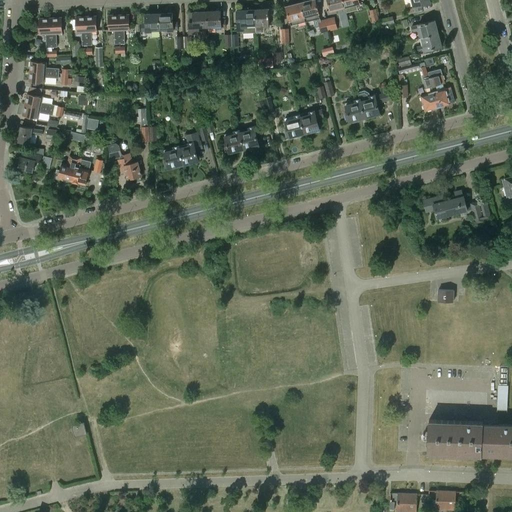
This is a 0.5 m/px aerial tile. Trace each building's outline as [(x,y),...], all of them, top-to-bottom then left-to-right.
[(307,0),(304,1),(300,2),(304,16),(305,21),(313,19),(315,27),(320,26),(318,21),(320,20),(314,0),(307,0)] [(342,0),(327,0),(330,10),(336,8),(338,8),(339,11),(338,11),(342,28),(349,26),(346,12),(344,6),(342,0)] [(430,2),(429,0),(411,0),(413,7),(414,7),(415,11),(422,9),(421,5),(430,2)] [(305,21),(300,2),(286,6),(291,25),(305,21)] [(355,10),(354,4),(344,6),(346,12),(355,10)] [(375,8),(369,10),(372,22),(378,20),(375,8)] [(255,27),(255,9),(237,10),(238,31),(243,31),(243,34),(256,33),(255,27)] [(268,9),(255,9),(255,27),(269,26),(269,25),(274,25),(273,18),(269,18),(268,9)] [(193,13),(189,13),(189,22),(190,29),(194,28),(194,30),(208,29),(207,11),(193,12),(193,13)] [(207,11),(208,29),(221,28),(221,27),(225,27),(225,20),(221,20),(220,11),(207,11)] [(173,13),(159,14),(160,31),(173,31),(173,30),(178,29),(178,22),(173,22),(173,13)] [(145,14),(146,24),(141,24),(142,31),(146,31),(146,32),(160,31),(159,14),(145,14)] [(125,44),(124,30),(130,30),(129,15),(118,16),(120,44),(125,44)] [(120,44),(118,16),(108,16),(108,31),(114,30),(114,45),(120,44)] [(392,16),(380,19),(382,25),(394,22),(392,16)] [(87,46),(86,17),(76,18),(76,32),(82,32),(82,46),(87,46)] [(96,17),(86,17),(87,46),(92,46),(91,31),(97,31),(96,17)] [(334,17),(326,19),(329,31),(337,29),(334,17)] [(50,19),(52,48),(57,48),(56,34),(62,33),(62,18),(50,19)] [(52,48),(50,19),(39,19),(40,35),(46,34),(46,48),(52,48)] [(329,31),(326,19),(320,20),(318,21),(320,26),(321,32),(329,31)] [(417,24),(418,24),(411,26),(412,31),(419,29),(421,37),(437,33),(434,20),(417,24)] [(421,37),(423,45),(416,46),(418,52),(424,50),(441,46),(437,33),(421,37)] [(397,59),(399,65),(410,62),(408,56),(397,59)] [(273,67),(273,58),(258,59),(258,67),(273,67)] [(45,68),(45,63),(31,62),(30,72),(59,74),(59,69),(45,68)] [(418,63),(398,69),(400,73),(421,67),(425,66),(424,62),(419,63),(418,63)] [(58,79),(59,74),(30,72),(30,82),(44,83),(44,78),(58,79)] [(62,74),(61,85),(71,86),(71,79),(68,78),(68,75),(62,74)] [(433,77),(429,78),(433,91),(437,107),(450,103),(455,101),(452,92),(447,93),(446,88),(444,88),(443,83),(444,83),(442,74),(433,77)] [(403,77),(397,77),(398,86),(398,97),(408,97),(407,85),(404,85),(403,77)] [(424,88),(425,93),(420,95),(424,110),(437,107),(429,78),(428,78),(424,79),(423,79),(425,88),(424,88)] [(330,80),(324,82),(328,96),(334,95),(330,80)] [(320,98),(326,97),(323,85),(317,86),(320,98)] [(34,86),(32,92),(41,94),(43,89),(34,86)] [(374,95),(369,96),(368,93),(364,90),(357,92),(359,99),(364,117),(379,114),(376,103),(390,99),(387,88),(380,89),(381,94),(374,96),(374,95)] [(27,94),(25,105),(54,111),(55,106),(41,103),(42,97),(27,94)] [(81,95),(80,105),(88,105),(89,96),(81,95)] [(270,96),(264,97),(267,112),(273,110),(270,96)] [(345,104),(347,112),(344,113),(346,121),(349,120),(349,121),(364,117),(359,99),(354,100),(355,102),(345,104)] [(257,101),(260,114),(266,112),(263,100),(257,101)] [(53,116),(54,111),(25,105),(23,116),(38,119),(39,113),(53,116)] [(147,120),(146,108),(138,108),(139,117),(136,117),(136,121),(142,121),(142,127),(143,142),(149,141),(148,126),(147,120)] [(309,114),(300,116),(304,133),(319,129),(316,118),(323,116),(321,109),(314,111),(314,110),(308,111),(309,114)] [(63,119),(78,121),(79,112),(64,111),(63,119)] [(209,111),(203,113),(207,128),(213,126),(209,111)] [(285,120),(287,127),(284,128),(286,136),(289,135),(289,137),(304,133),(300,116),(285,120)] [(249,129),(240,132),(244,149),(259,145),(256,134),(263,132),(261,125),(254,126),(249,127),(249,129)] [(199,127),(203,140),(209,139),(205,126),(199,127)] [(43,131),(32,130),(32,129),(21,127),(18,142),(29,144),(31,134),(42,136),(43,131)] [(225,136),(227,143),(224,144),(226,152),(229,151),(229,153),(244,149),(240,132),(239,129),(234,131),(234,133),(225,136)] [(48,130),(47,137),(56,139),(57,132),(48,130)] [(71,131),(70,138),(84,142),(85,135),(71,131)] [(189,145),(179,148),(183,165),(198,161),(196,150),(203,148),(201,141),(200,141),(198,132),(186,135),(189,145)] [(138,162),(132,163),(130,156),(124,158),(123,155),(120,153),(118,145),(116,144),(115,143),(107,146),(111,159),(119,157),(119,159),(118,159),(121,172),(120,173),(120,174),(126,172),(127,179),(141,175),(138,162)] [(164,152),(166,159),(163,160),(165,167),(168,167),(169,168),(183,165),(179,148),(179,145),(173,147),(174,149),(164,152)] [(23,151),(21,158),(20,157),(17,168),(32,172),(35,162),(40,163),(42,156),(23,151)] [(62,164),(60,172),(57,171),(55,178),(72,182),(78,158),(70,156),(68,165),(62,164)] [(43,166),(49,168),(51,159),(44,157),(43,166)] [(76,167),(72,182),(73,183),(72,183),(78,184),(79,185),(86,186),(86,184),(90,171),(90,170),(89,169),(91,161),(82,159),(82,158),(78,157),(78,158),(78,159),(76,167)] [(98,161),(95,173),(101,174),(104,162),(98,161)] [(444,194),(423,200),(426,212),(434,210),(435,210),(437,218),(439,217),(446,215),(453,214),(467,210),(472,208),(473,213),(476,222),(483,220),(483,219),(479,203),(466,206),(464,195),(463,196),(461,190),(454,192),(456,198),(446,200),(444,194)] [(437,289),(437,301),(453,301),(454,290),(437,289)] [(498,385),(497,409),(507,410),(508,385),(498,385)] [(494,455),(494,453),(511,454),(511,424),(483,424),(483,421),(429,419),(428,453),(482,455),(482,453),(489,453),(488,455),(494,455)] [(74,435),(85,432),(82,421),(71,424),(74,435)] [(454,511),(455,499),(455,491),(437,490),(436,509),(447,509),(446,511),(454,511)] [(397,493),(392,493),(392,498),(395,498),(395,500),(397,500),(397,511),(414,511),(415,511),(417,494),(397,493)]
